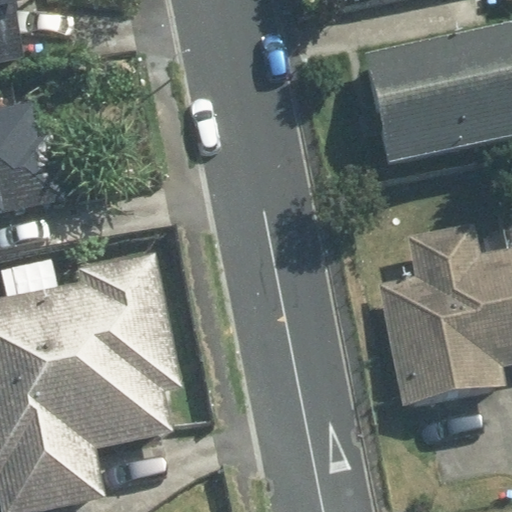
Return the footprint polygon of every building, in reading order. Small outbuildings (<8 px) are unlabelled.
[(40,0),(0,0),(0,75),(13,73),(5,31),(44,24),(40,0)] [(511,38),(351,68),(371,182),(511,156),(511,38)] [(32,118),(0,123),(0,243),(52,234),(32,118)] [(511,265),(471,273),(465,239),(398,252),(404,286),(365,294),(390,422),(498,401),(493,377),(511,373),(511,230),(507,231),(511,255),(511,265)] [(0,511),(101,511),(94,467),(162,455),(153,405),(174,401),(148,257),(46,275),(50,301),(0,310),(0,511)]
